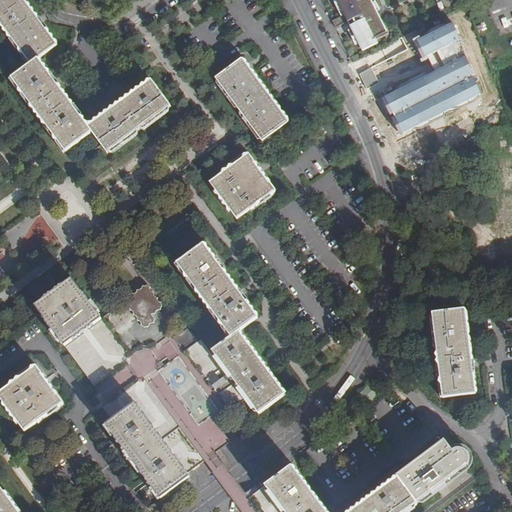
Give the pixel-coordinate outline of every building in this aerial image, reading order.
[(57,46),(24,0),(0,0),(0,20),(32,65),(13,79),(67,153),(94,133),(108,153),(171,107),(153,80),(89,126),(39,59),(57,46)] [(336,0),(344,15),(333,21),(336,28),(348,22),(363,51),(378,44),(376,40),(388,33),(371,0),(336,0)] [(453,23),(413,42),(422,61),(428,59),(434,72),(381,99),(400,135),(482,96),(453,23)] [(290,122),(243,59),(217,78),(264,141),(290,122)] [(322,109),(333,103),(321,81),(310,87),(322,109)] [(0,190),(16,180),(0,154),(0,190)] [(276,190),(249,154),(210,184),(238,219),(276,190)] [(228,421),(224,417),(248,399),(260,414),(267,409),(286,395),(239,333),(257,320),(203,248),(177,267),(231,339),(212,353),(202,340),(199,342),(181,318),(178,316),(174,318),(172,316),(168,319),(142,285),(124,298),(159,346),(171,362),(161,370),(168,380),(162,385),(158,388),(192,434),(210,458),(230,444),(219,428),(228,421)] [(64,342),(101,316),(72,279),(36,305),(64,342)] [(134,405),(185,477),(207,460),(210,458),(192,434),(158,388),(162,385),(168,380),(161,370),(171,362),(159,346),(124,298),(101,316),(64,342),(101,390),(96,394),(114,419),(134,405)] [(433,313),(443,398),(475,394),(464,309),(433,313)] [(324,360),(332,365),(336,360),(328,354),(324,360)] [(37,366),(0,393),(0,395),(26,431),(64,402),(37,366)] [(346,407),(352,414),(372,400),(387,384),(382,379),(376,378),(364,391),(354,398),(346,407)] [(134,405),(114,419),(107,425),(161,498),(186,479),(185,477),(134,405)] [(351,511),(406,511),(466,467),(468,464),(469,461),(469,457),(468,454),(467,451),(464,450),(461,449),(458,448),(455,449),(453,450),(446,441),(351,511)] [(291,511),(327,511),(292,466),(269,483),(289,509),(291,511)] [(18,511),(0,485),(0,511),(18,511)]
